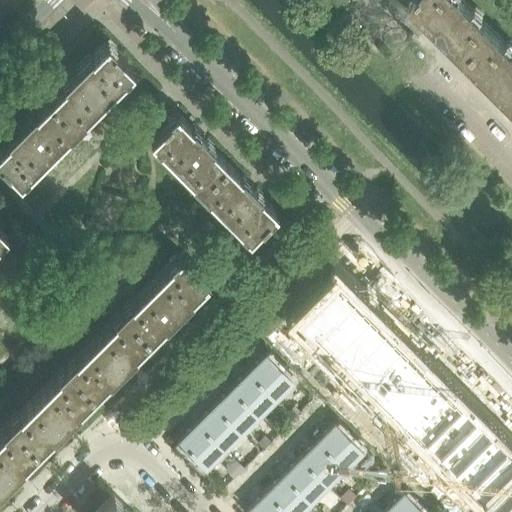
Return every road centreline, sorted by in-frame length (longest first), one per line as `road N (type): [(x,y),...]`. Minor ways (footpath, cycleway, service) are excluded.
road 1 (residential): [(511,371),(159,14)]
road 2 (residential): [(511,160),(356,0)]
road 3 (residential): [(195,511),(136,455),(97,458),(45,511)]
